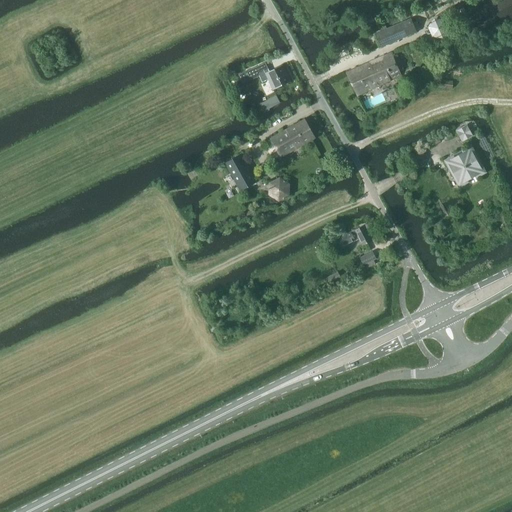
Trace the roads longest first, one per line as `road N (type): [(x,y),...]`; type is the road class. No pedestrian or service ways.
road 1 (unclassified): [(81,511),(284,415),(386,377),(466,364)]
road 2 (track): [(273,11),(207,70),(206,114),(0,213)]
road 3 (unclassified): [(436,306),(267,0)]
road 4 (secondary): [(29,511),(256,397)]
road 5 (secondary): [(256,397),(444,322)]
road 6 (secondary): [(436,306),(256,397)]
